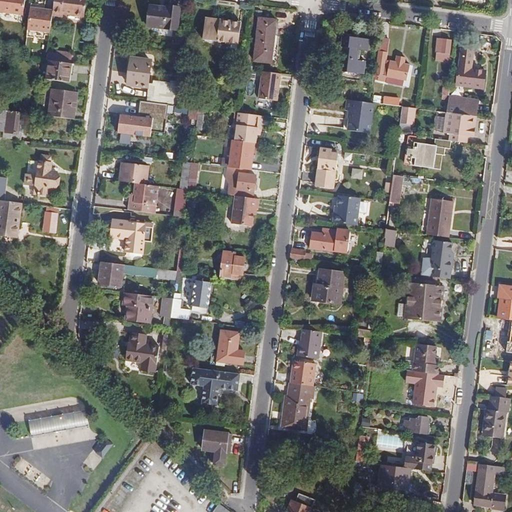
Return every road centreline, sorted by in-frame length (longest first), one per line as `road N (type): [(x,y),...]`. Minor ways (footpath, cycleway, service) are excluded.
road 1 (residential): [(314,0),(244,511)]
road 2 (residential): [(451,511),(511,58)]
road 3 (residential): [(111,0),(68,334)]
road 4 (unclassified): [(511,27),(314,0)]
